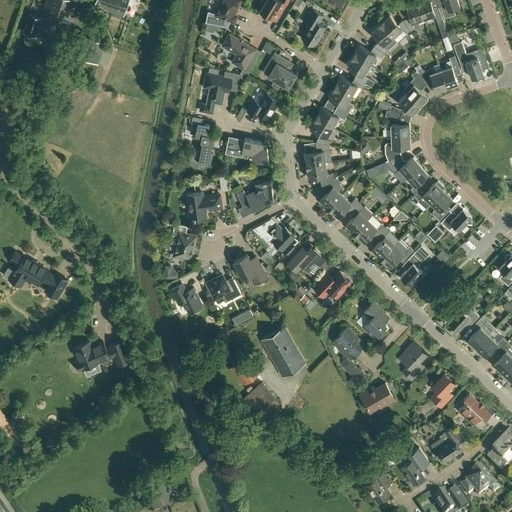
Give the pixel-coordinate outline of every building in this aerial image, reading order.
[(30,13),(24,31),(36,35),(40,24),(66,33),(78,0),(76,0),(46,0),(41,17),(30,13)] [(123,16),(128,0),(96,0),(94,6),(123,16)] [(208,10),(205,22),(228,27),(230,21),(234,23),(237,15),(234,14),(236,10),(240,0),(220,0),(215,13),(208,10)] [(270,20),(271,17),(276,20),(282,12),(288,0),(281,0),(280,0),(263,0),(266,1),(260,10),(265,14),(264,16),(270,20)] [(445,24),(439,6),(433,8),(430,0),(419,0),(418,1),(424,18),(435,14),(439,26),(445,24)] [(440,4),(440,5),(444,18),(455,14),(453,8),(460,5),(457,0),(444,0),(445,2),(440,4)] [(418,20),(424,18),(418,1),(406,5),(410,16),(403,18),(410,30),(414,28),(418,27),(419,24),(418,20)] [(324,15),(313,8),(305,22),(310,25),(302,38),(315,46),(315,45),(316,45),(320,40),(319,39),(326,27),(319,23),(324,15)] [(397,41),(406,33),(410,30),(403,18),(398,23),(390,14),(389,15),(388,14),(382,20),(383,20),(381,23),(393,37),(397,41)] [(375,45),(384,53),(388,49),(397,41),(393,37),(381,23),(376,27),(375,26),(370,30),(371,31),(379,40),(375,45)] [(243,68),(240,73),(247,74),(256,59),(251,56),(255,49),(230,34),(223,45),(237,54),(233,61),(243,68)] [(97,41),(95,40),(87,37),(83,36),(76,56),(98,63),(101,64),(107,45),(104,44),(97,41)] [(448,36),(442,38),(446,50),(452,48),(448,36)] [(462,40),(453,43),(458,56),(463,70),(468,68),(469,70),(472,77),(472,78),(484,74),(486,67),(488,67),(484,54),(482,47),(469,52),(466,53),(462,40)] [(381,57),(384,53),(375,45),(370,51),(360,44),(354,55),(370,65),(376,54),(381,57)] [(275,79),(274,80),(271,85),(278,89),(281,84),(281,83),(289,87),(297,73),(290,69),(294,63),(287,59),(280,55),(278,54),(275,52),(271,58),(277,62),(269,74),(269,75),(275,79)] [(355,77),(365,83),(371,87),(375,82),(364,75),(370,65),(354,55),(347,65),(358,72),(355,77)] [(446,67),(441,69),(447,86),(458,82),(455,72),(460,70),(455,55),(449,57),(450,60),(447,61),(445,64),(446,67)] [(202,103),(201,110),(212,112),(214,101),(221,103),(224,90),(230,92),(230,90),(232,78),(224,76),(218,75),(219,70),(211,68),(209,73),(207,72),(205,82),(204,86),(210,87),(207,104),(202,103)] [(423,68),(418,72),(426,84),(432,79),(436,90),(447,86),(441,69),(436,71),(435,68),(433,68),(428,69),(424,71),(423,68)] [(428,96),(421,90),(419,88),(426,84),(418,72),(416,70),(411,74),(414,77),(409,83),(409,86),(410,87),(406,92),(420,104),(421,103),(422,104),(424,104),(428,99),(428,97),(427,96),(428,96)] [(52,81),(38,73),(32,83),(46,91),(52,81)] [(362,88),(365,83),(355,77),(352,81),(341,75),(335,86),(351,96),(357,85),(362,88)] [(348,101),(351,96),(335,86),(329,96),(339,103),(336,107),(347,114),(353,104),(348,101)] [(420,106),(419,105),(420,104),(406,92),(398,101),(412,113),(413,112),(414,113),(416,113),(420,108),(420,106)] [(279,101),(266,93),(260,104),(254,100),(247,111),(257,117),(259,113),(268,119),(275,108),(276,109),(279,103),(278,102),(279,101)] [(387,110),(401,115),(403,109),(391,104),(389,110),(387,110)] [(243,106),(237,115),(239,119),(246,108),(243,106)] [(344,119),(347,114),(336,107),(333,112),(323,106),(317,117),(333,126),(339,116),(344,119)] [(399,120),(401,115),(387,110),(385,115),(399,120)] [(360,113),(357,118),(362,121),(365,116),(360,113)] [(192,122),(198,124),(195,135),(202,136),(201,141),(203,141),(201,151),(198,151),(194,152),(191,155),(190,159),(192,163),(195,166),(199,167),(203,165),(206,162),(211,163),(213,153),(212,152),(214,139),(208,137),(209,134),(208,134),(210,125),(205,125),(206,119),(193,116),(192,122)] [(333,126),(317,117),(310,127),(320,133),(316,141),(329,144),(338,129),(333,126)] [(398,123),(384,124),(384,127),(387,129),(391,129),(392,135),(410,134),(409,123),(398,123)] [(410,134),(392,135),(392,141),(387,142),(385,144),(385,147),(385,153),(388,160),(402,155),(400,149),(399,147),(410,146),(410,134)] [(254,154),(255,162),(269,160),(267,145),(268,145),(268,144),(269,144),(269,143),(269,142),(269,141),(269,140),(268,140),(268,139),(267,139),(266,139),(265,139),(265,140),(264,140),(264,141),(263,141),(263,142),(263,143),(261,142),(261,141),(245,137),(244,139),(239,142),(228,140),(225,153),(248,158),(249,153),(254,154)] [(329,149),(329,144),(316,141),(317,150),(305,152),(307,164),(325,162),(331,161),(329,149)] [(402,155),(388,160),(385,161),(394,172),(402,181),(407,176),(421,165),(413,156),(405,163),(402,155)] [(327,174),(325,162),(307,164),(309,177),(320,175),(322,184),(334,178),(333,173),(327,174)] [(413,195),(424,185),(420,180),(428,174),(421,165),(407,176),(415,185),(411,188),(415,193),(413,195)] [(375,174),(372,167),(367,169),(370,176),(375,174)] [(226,176),(219,177),(222,191),(228,190),(226,176)] [(325,204),(329,208),(342,194),(338,190),(342,186),(337,181),(334,178),(322,184),(328,190),(320,199),(321,200),(319,201),(324,204),(325,204)] [(253,208),(269,200),(271,199),(272,200),(273,201),(274,201),(275,201),(276,200),(276,199),(277,198),(277,197),(277,196),(276,196),(275,195),(274,195),(273,195),(273,193),(271,181),(266,181),(266,180),(263,181),(263,182),(258,182),(259,190),(247,196),(244,190),(236,193),(243,206),(250,202),(253,208)] [(426,208),(431,203),(444,189),(443,189),(445,187),(438,180),(436,182),(435,181),(428,189),(424,185),(413,195),(418,199),(417,200),(418,200),(426,207),(426,208)] [(436,207),(433,210),(433,214),(439,220),(449,209),(445,205),(452,198),(444,189),(431,203),(436,207)] [(203,192),(187,194),(191,219),(193,218),(193,219),(196,218),(206,217),(205,210),(222,207),(220,194),(203,196),(203,192)] [(350,211),(359,202),(355,198),(351,202),(342,194),(329,208),(338,216),(346,207),(350,211)] [(372,215),(359,202),(350,211),(355,215),(346,224),(355,232),(368,219),(372,215)] [(463,207),(457,214),(455,215),(451,211),(441,222),(449,230),(450,229),(455,234),(459,229),(465,223),(472,223),(472,216),(467,212),(469,210),(464,206),(463,208),(463,207)] [(268,231),(276,222),(271,218),(260,224),(253,228),(262,237),(268,231)] [(377,227),(368,219),(355,232),(364,241),(372,232),(377,236),(385,227),(381,223),(377,227)] [(272,240),(274,242),(282,250),(295,236),(285,227),(283,229),(276,222),(268,231),(275,238),(272,240)] [(192,259),(193,252),(191,251),(192,242),(195,243),(197,235),(186,233),(187,226),(175,223),(172,235),(177,236),(174,252),(181,254),(181,257),(192,259)] [(398,239),(385,227),(377,236),(381,240),(372,249),(381,257),(398,239)] [(421,229),(415,235),(417,237),(416,238),(420,242),(427,234),(421,229)] [(431,239),(427,236),(423,241),(426,244),(431,239)] [(398,239),(381,257),(390,266),(399,257),(403,261),(412,252),(398,239)] [(421,245),(404,264),(408,268),(401,275),(410,284),(417,284),(416,277),(422,271),(417,266),(430,253),(421,245)] [(314,273),(320,266),(326,260),(321,255),(320,256),(311,247),(312,247),(311,246),(307,251),(302,246),(288,262),(297,270),(303,264),(309,269),(309,268),(314,273)] [(441,250),(436,255),(443,262),(448,256),(441,250)] [(14,270),(12,274),(9,278),(21,285),(23,281),(26,277),(38,284),(41,278),(50,283),(45,290),(57,297),(68,279),(56,272),(55,275),(46,270),(47,269),(39,264),(39,265),(31,261),(32,260),(24,255),(24,256),(15,251),(10,259),(18,264),(15,268),(14,268),(13,270),(14,270)] [(267,277),(257,257),(251,261),(247,253),(234,260),(243,278),(250,274),(255,283),(267,277)] [(508,285),(511,280),(511,254),(505,254),(505,261),(499,267),(504,272),(499,277),(508,285)] [(171,264),(165,265),(165,278),(178,277),(178,271),(177,271),(171,266),(171,264)] [(340,270),(334,277),(328,272),(314,288),(323,296),(329,290),(337,297),(343,290),(342,289),(351,280),(340,270)] [(241,293),(234,279),(227,283),(223,274),(206,282),(215,298),(222,295),(225,302),(241,293)] [(187,291),(183,282),(171,288),(179,304),(183,301),(189,313),(192,311),(194,312),(199,309),(200,307),(202,306),(202,305),(203,304),(199,297),(198,298),(193,288),(187,291)] [(306,291),(300,284),(296,289),(301,295),(306,291)] [(350,287),(344,293),(348,297),(354,291),(350,287)] [(310,298),(305,293),(300,298),(306,303),(310,298)] [(373,337),(377,333),(379,336),(389,326),(385,322),(389,317),(383,312),(373,302),(363,312),(365,313),(370,318),(366,323),(363,326),(362,327),(373,337)] [(466,312),(461,307),(457,304),(448,314),(448,321),(458,329),(465,322),(469,326),(479,315),(471,307),(466,312)] [(254,316),(250,309),(233,318),(236,325),(254,316)] [(489,334),(492,332),(483,323),(489,318),(484,313),(473,325),(477,330),(468,339),(469,340),(467,342),(474,348),(476,346),(477,347),(489,334)] [(262,339),(282,375),(305,362),(285,326),(262,339)] [(346,326),(339,334),(334,340),(338,344),(338,347),(347,356),(342,361),(342,364),(354,374),(349,379),(355,385),(365,374),(349,359),(358,350),(358,348),(360,345),(363,345),(364,343),(346,326)] [(489,334),(477,347),(485,355),(494,346),(499,350),(507,341),(503,336),(497,342),(489,334)] [(95,363),(114,355),(118,364),(131,359),(123,340),(110,345),(111,347),(107,348),(103,341),(95,345),(94,346),(93,346),(92,345),(91,344),(91,343),(90,340),(74,347),(80,361),(76,362),(79,370),(87,366),(86,364),(94,361),(95,363)] [(424,365),(423,366),(418,362),(427,353),(414,341),(400,356),(409,364),(402,371),(411,379),(425,365),(424,365)] [(494,363),(502,371),(511,361),(511,350),(509,348),(511,345),(507,341),(499,350),(503,354),(494,363)] [(246,353),(229,368),(244,385),(261,369),(246,353)] [(511,361),(502,371),(503,372),(501,374),(508,380),(510,378),(511,379),(511,377),(511,361)] [(445,372),(432,385),(437,390),(431,397),(441,406),(451,396),(446,391),(455,382),(445,372)] [(243,399),(261,420),(281,403),(262,382),(243,399)] [(372,390),(370,388),(360,394),(370,412),(379,406),(379,405),(382,403),(384,406),(395,399),(386,382),(372,390)] [(459,411),(473,424),(473,425),(480,417),(478,416),(480,414),(486,420),(492,414),(491,413),(483,406),(485,405),(485,404),(481,400),(480,400),(479,402),(470,393),(464,399),(467,402),(458,411),(459,411)] [(431,444),(435,449),(444,462),(451,457),(451,456),(456,453),(463,449),(458,442),(465,437),(453,425),(444,431),(450,438),(444,442),(441,437),(431,444)] [(509,434),(509,435),(508,436),(507,436),(493,451),(496,453),(496,456),(491,461),(501,471),(508,464),(503,460),(511,452),(511,429),(510,429),(509,429),(508,430),(508,431),(508,432),(508,433),(508,434),(509,434)] [(419,467),(422,465),(428,461),(429,463),(430,462),(419,447),(406,456),(409,460),(401,466),(413,484),(425,476),(419,467)] [(380,455),(385,462),(388,460),(382,451),(380,448),(377,450),(380,455)] [(381,478),(387,474),(380,464),(369,471),(373,477),(372,480),(366,485),(372,494),(371,498),(380,500),(390,492),(381,478)] [(479,494),(489,485),(494,491),(499,486),(480,464),(470,473),(471,474),(460,484),(469,493),(474,489),(479,494)] [(167,470),(158,478),(164,485),(173,477),(167,470)] [(459,511),(469,505),(458,490),(449,496),(445,489),(433,497),(443,511),(459,511)]
